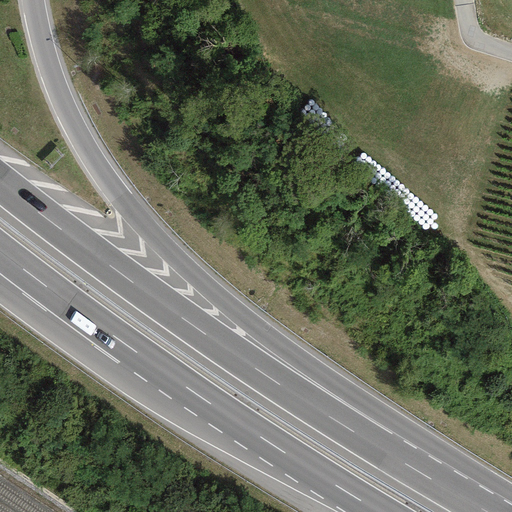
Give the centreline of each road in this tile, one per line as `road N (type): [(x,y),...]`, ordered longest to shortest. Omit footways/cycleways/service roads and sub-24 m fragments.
road 1 (motorway): [(303,398),(99,171),(53,84),(32,0)]
road 2 (motorway): [(0,254),(375,511)]
road 3 (motorway): [(303,398),(0,182)]
road 4 (motorway): [(488,511),(303,398)]
